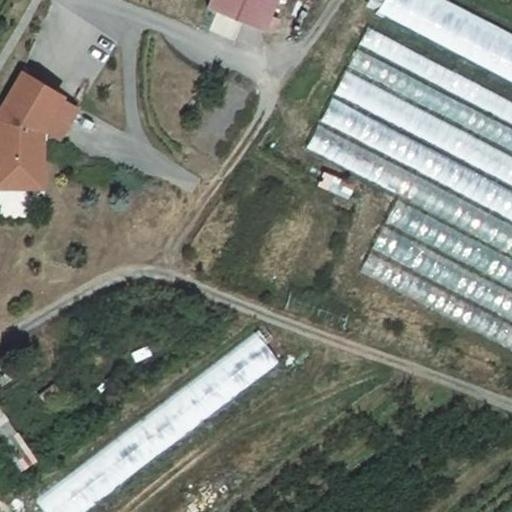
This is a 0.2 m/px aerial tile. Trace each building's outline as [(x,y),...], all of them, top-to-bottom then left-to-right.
[(278,0),(212,0),(209,7),(266,30),(278,0)] [(381,0),(374,17),(511,79),(511,32),(441,0),(381,0)] [(20,79),(0,113),(0,165),(1,165),(1,182),(39,183),(40,137),(41,134),(60,103),(20,79)] [(75,113),(60,103),(41,134),(56,143),(75,113)] [(0,192),(39,193),(39,183),(1,182),(1,165),(0,165),(0,192)] [(262,335),(31,488),(46,511),(64,511),(283,367),(262,335)]
